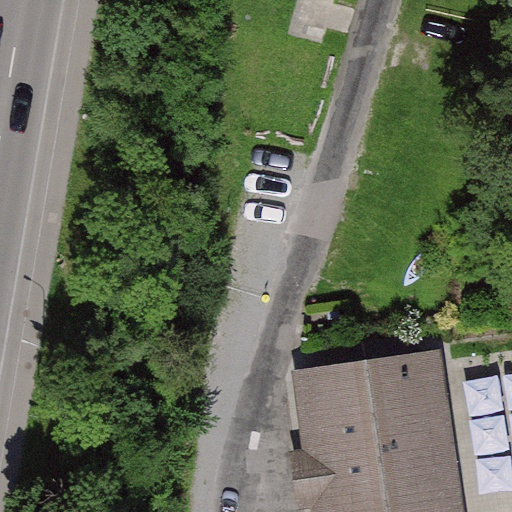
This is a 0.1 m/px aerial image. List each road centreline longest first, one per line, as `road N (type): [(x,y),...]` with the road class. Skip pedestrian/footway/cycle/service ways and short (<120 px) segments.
road 1 (residential): [(236,511),(382,0)]
road 2 (unclassified): [(0,149),(29,0)]
